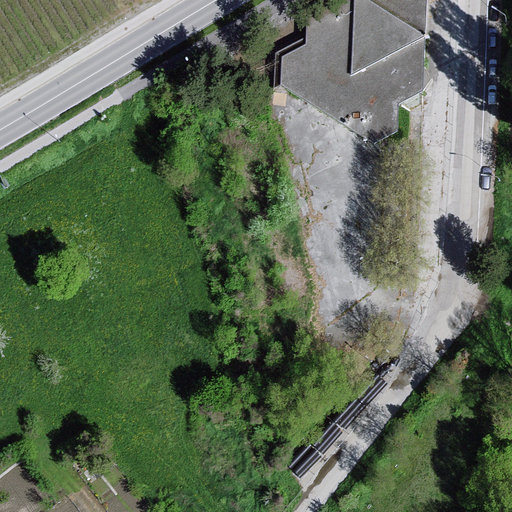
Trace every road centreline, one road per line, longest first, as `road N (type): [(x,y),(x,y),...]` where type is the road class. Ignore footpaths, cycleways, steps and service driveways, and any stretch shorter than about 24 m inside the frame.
road 1 (residential): [(307,511),(452,303),(465,262),(471,0)]
road 2 (primary): [(0,129),(215,0)]
